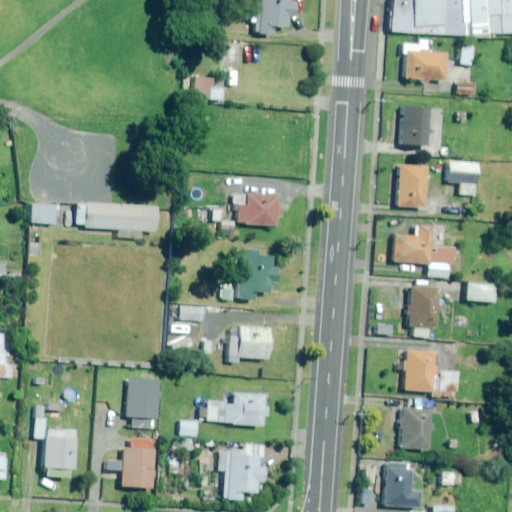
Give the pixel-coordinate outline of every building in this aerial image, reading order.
[(284,3),(284,0),(255,0),(254,33),(269,34),(270,26),(283,27),(283,16),(290,16),(290,4),(284,3)] [(511,0),(400,0),(399,1),(397,35),(511,38),(511,0)] [(429,41),(415,40),(415,45),(398,44),(398,54),(401,54),(400,79),(439,81),(440,53),(428,53),(429,41)] [(467,65),(469,47),(457,46),(455,64),(467,65)] [(209,79),(191,77),(190,98),(219,100),(220,88),(208,87),(209,79)] [(422,107),(396,106),(394,144),(421,146),(422,107)] [(420,168),(394,166),(391,206),(418,208),(420,168)] [(456,173),(441,172),(441,182),(455,183),(456,173)] [(275,197),(244,194),(243,205),(233,205),(232,223),(272,227),(275,197)] [(143,208),(72,204),(71,228),(142,232),(143,208)] [(44,206),(22,205),(21,227),(43,228),(44,206)] [(458,252),(447,251),(448,248),(425,246),(426,226),(410,225),(409,236),(388,234),(387,261),(423,264),(422,276),(443,278),(444,264),(457,265),(458,252)] [(254,251),(235,250),(234,300),(251,300),(251,292),(266,293),(266,282),(273,282),(273,269),(268,268),(269,256),(254,256),(254,251)] [(494,286),(464,284),(463,300),(493,302),(494,286)] [(434,288),(405,287),(403,327),(432,328),(434,288)] [(230,289),(208,288),(207,299),(229,300),(230,289)] [(201,308),(176,306),(175,320),(200,321),(201,308)] [(264,328),(233,327),(232,338),(221,338),(220,343),(225,343),(224,357),(263,359),(264,328)] [(2,334),(0,334),(0,377),(9,378),(10,350),(1,349),(2,334)] [(206,340),(197,341),(199,354),(208,353),(206,340)] [(451,370),(430,369),(431,352),(400,350),(398,390),(427,392),(426,397),(435,398),(436,396),(450,396),(451,370)] [(154,381),(123,379),(121,417),(128,417),(128,427),(152,428),(154,381)] [(222,392),(221,403),(205,401),(203,421),(258,427),(259,415),(265,416),(267,397),(222,392)] [(41,407),(31,406),(29,438),(39,439),(41,407)] [(429,423),(423,423),(423,409),(395,409),(394,448),(422,449),(423,431),(429,431),(429,423)] [(193,421),(175,421),(175,436),(193,436),(193,421)] [(60,431),(41,430),(39,467),(69,469),(71,439),(59,439),(60,431)] [(151,441),(126,439),(126,448),(118,447),(116,486),(148,488),(151,441)] [(242,451),(222,450),(219,499),(238,500),(238,492),(252,493),(253,482),(259,482),(260,467),(254,467),(255,456),(242,456),(242,451)] [(405,463),(378,462),(377,506),(413,508),(414,491),(404,491),(405,463)] [(368,470),(360,469),(358,482),(367,483),(368,470)] [(460,484),(459,470),(438,471),(439,485),(460,484)]
